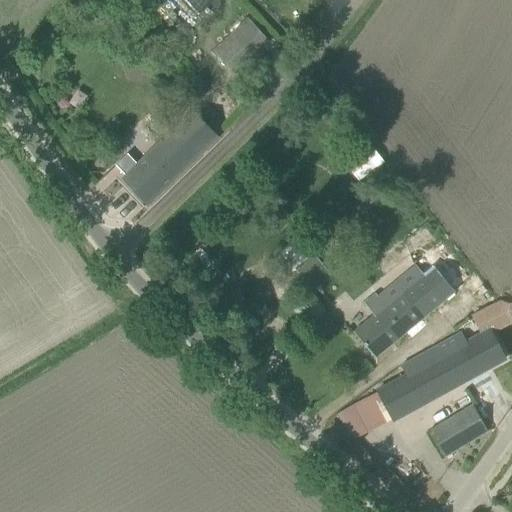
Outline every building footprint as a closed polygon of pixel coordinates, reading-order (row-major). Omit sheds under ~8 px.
[(218,55),(230,68),(234,73),(269,42),(249,20),(232,35),(236,39),(218,55)] [(219,84),(203,101),(215,112),(231,95),(219,84)] [(193,112),(123,179),(147,204),(216,137),(193,112)] [(374,358),(411,328),(455,291),(450,285),(465,272),(439,240),(410,264),(415,270),(379,300),(374,295),(363,304),(373,316),(354,332),(374,358)] [(511,323),(511,303),(509,304),(504,307),(500,300),(484,309),(496,332),(511,323)] [(378,392),(393,420),(506,360),(490,330),(464,344),(460,336),(402,368),(407,376),(378,392)] [(488,431),(472,405),(429,432),(444,457),(488,431)]
